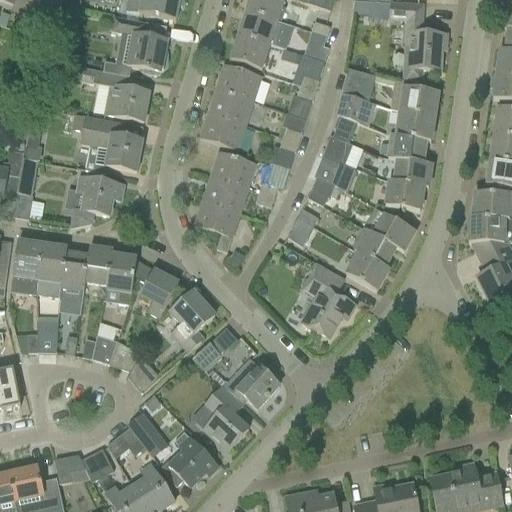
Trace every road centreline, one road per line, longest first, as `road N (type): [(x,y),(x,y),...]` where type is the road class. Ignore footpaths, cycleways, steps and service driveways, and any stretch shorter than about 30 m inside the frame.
road 1 (residential): [(511,431),(225,499)]
road 2 (unclassified): [(431,277),(478,0)]
road 3 (residential): [(187,266),(167,230),(170,150),(211,0)]
road 4 (residential): [(187,266),(102,241),(0,228)]
road 5 (residential): [(320,395),(187,266)]
road 6 (residential): [(320,395),(431,277)]
road 7 (residential): [(511,417),(431,277)]
road 8 (residential): [(225,499),(320,395)]
